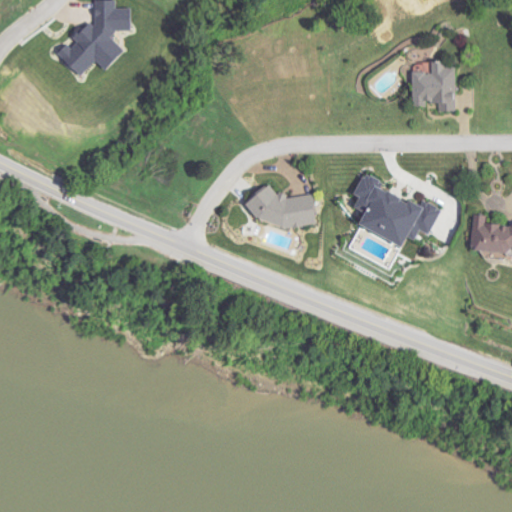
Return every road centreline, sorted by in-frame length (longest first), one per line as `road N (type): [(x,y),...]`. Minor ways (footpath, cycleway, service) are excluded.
road 1 (secondary): [(511,378),(397,338),(0,162)]
road 2 (residential): [(182,245),(217,183),(261,150),(511,141)]
